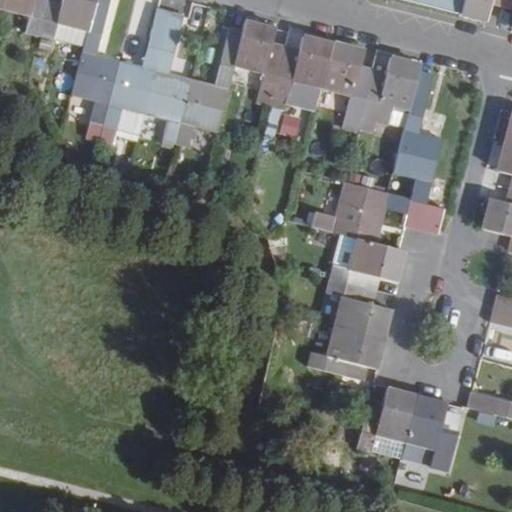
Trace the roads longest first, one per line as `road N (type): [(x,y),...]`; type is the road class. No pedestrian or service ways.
road 1 (residential): [(432,330),(505,57)]
road 2 (residential): [(505,57),(339,14)]
